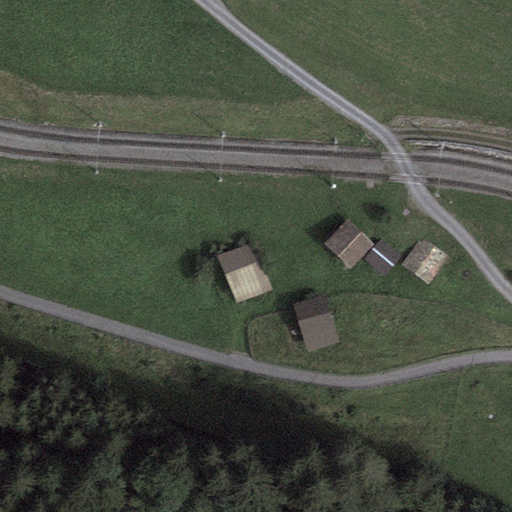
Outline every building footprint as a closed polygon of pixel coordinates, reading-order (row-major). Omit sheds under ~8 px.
[(350,265),(369,245),(350,226),(330,246),(350,265)] [(406,264),(430,281),(447,257),(424,241),(406,264)] [(369,259),(385,273),(400,256),(382,242),(369,259)] [(224,260),(241,299),(267,289),(252,248),(224,260)] [(324,299),(294,310),(309,354),(339,343),(324,299)]
